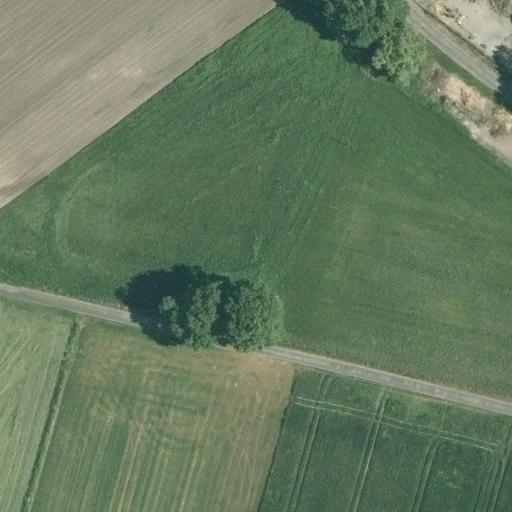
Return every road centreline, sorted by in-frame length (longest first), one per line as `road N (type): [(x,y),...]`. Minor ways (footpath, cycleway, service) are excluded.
road 1 (unclassified): [(511,390),(0,273)]
road 2 (unclassified): [(511,86),(415,21),(398,0)]
